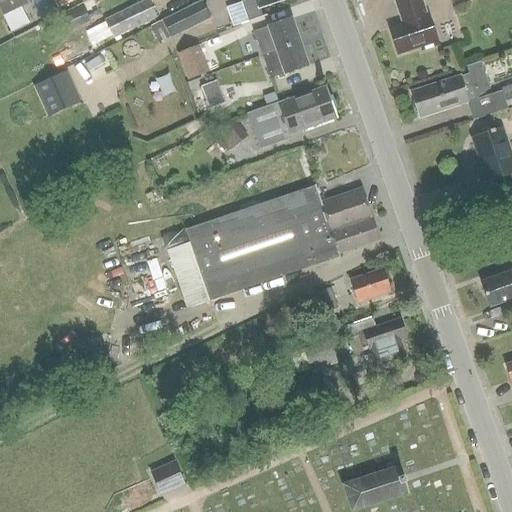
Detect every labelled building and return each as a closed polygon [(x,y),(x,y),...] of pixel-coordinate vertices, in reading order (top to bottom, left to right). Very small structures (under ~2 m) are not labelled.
[(27,4),(25,0),(0,0),(0,10),(3,16),(18,9),(27,4)] [(50,0),(30,0),(40,19),(56,11),(50,0)] [(157,18),(148,0),(144,0),(103,20),(113,39),(157,18)] [(259,8),(284,0),(240,0),(248,22),(262,17),(259,8)] [(438,45),(428,16),(427,17),(421,0),(399,0),(394,2),(402,25),(389,29),(398,54),(421,47),(422,50),(438,45)] [(170,38),(209,18),(201,2),(162,22),(170,38)] [(71,31),(90,22),(82,6),(63,15),(71,31)] [(18,9),(3,16),(11,33),(26,26),(18,9)] [(291,19),(268,27),(253,33),(257,42),(262,55),(276,50),(299,43),(291,19)] [(299,43),(276,50),(262,55),(270,79),(284,74),(285,74),(307,66),(299,43)] [(199,46),(177,54),(188,80),(209,72),(199,46)] [(468,74),(460,77),(460,76),(410,92),(419,118),(469,102),(468,100),(477,97),(490,89),(481,62),(466,67),(469,73),(468,74)] [(81,102),(66,70),(32,86),(47,118),(81,102)] [(507,108),(511,105),(511,84),(500,89),(507,108)] [(300,134),(299,131),(336,119),(325,87),(289,100),(289,99),(246,114),(259,148),(300,134)] [(208,110),(220,105),(216,94),(204,98),(208,110)] [(216,136),(230,151),(247,136),(234,121),(216,136)] [(507,193),(511,191),(511,161),(501,129),(494,131),(493,129),(489,131),(489,132),(472,138),(487,182),(502,177),(507,193)] [(315,186),(185,230),(209,302),(339,257),(338,254),(379,240),(361,189),(321,203),(315,186)] [(357,304),(391,292),(383,269),(349,281),(357,304)] [(511,272),(511,271),(480,282),(489,307),(511,299),(511,272)] [(309,318),(338,309),(331,288),(302,298),(309,318)] [(376,328),(372,317),(344,327),(348,338),(358,335),(362,348),(368,346),(369,349),(370,349),(374,360),(402,351),(399,339),(406,337),(400,320),(376,328)] [(302,349),(310,373),(337,363),(328,340),(302,349)] [(172,463),(150,473),(157,490),(179,481),(172,463)] [(351,511),(409,493),(408,492),(405,485),(406,485),(403,475),(402,475),(400,469),(400,467),(342,485),(345,494),(348,504),(351,511)]
